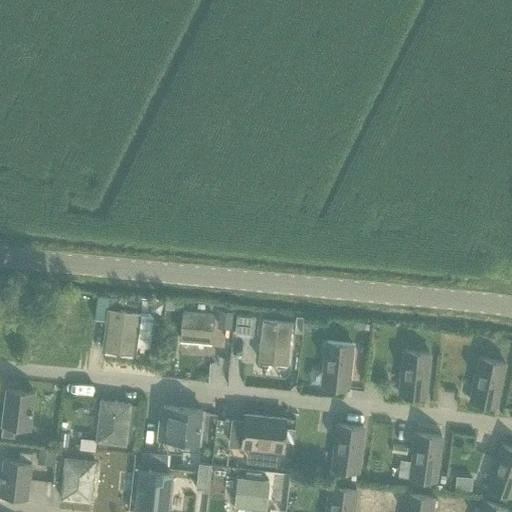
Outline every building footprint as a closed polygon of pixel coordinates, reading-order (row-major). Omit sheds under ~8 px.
[(127,296),(126,305),(139,307),(140,298),(127,296)] [(140,313),(108,308),(106,320),(102,348),(134,353),(140,313)] [(210,342),(212,315),(183,312),(180,339),(210,342)] [(217,312),(215,329),(229,331),(231,314),(217,312)] [(237,314),(235,332),(252,334),(254,316),(237,314)] [(262,320),(258,360),(287,363),(291,323),(262,320)] [(326,341),(322,386),(347,389),(352,344),(326,341)] [(404,350),(399,395),(424,397),(429,353),(404,350)] [(479,357),(470,401),(495,407),(504,363),(479,357)] [(15,426),(29,428),(34,392),(6,389),(1,424),(2,424),(0,435),(14,437),(15,426)] [(130,403),(101,399),(96,440),(125,444),(130,403)] [(158,438),(198,442),(202,410),(162,406),(158,438)] [(245,414),(245,419),(230,418),(228,444),(242,445),(282,450),(283,440),(284,427),(285,418),(245,414)] [(358,471),(363,427),(338,424),(332,468),(358,471)] [(284,427),(283,440),(292,441),(294,428),(284,427)] [(60,431),(59,444),(67,445),(69,432),(60,431)] [(435,481),(441,436),(416,433),(410,477),(435,481)] [(39,444),(36,462),(53,464),(55,446),(39,444)] [(511,448),(502,445),(487,488),(511,496),(511,495),(511,448)] [(0,484),(0,494),(26,497),(31,462),(30,462),(32,452),(19,451),(18,460),(3,458),(0,484)] [(143,451),(142,463),(155,464),(156,453),(143,451)] [(223,451),(223,467),(234,467),(234,451),(223,451)] [(94,461),(65,457),(61,499),(90,502),(94,461)] [(200,463),(199,477),(210,478),(211,464),(200,463)] [(140,468),(135,508),(167,511),(172,472),(140,468)] [(456,476),(455,489),(470,491),(471,478),(456,476)] [(199,477),(197,491),(209,492),(210,478),(199,477)] [(235,506),(265,509),(268,481),(238,477),(235,506)] [(352,511),(355,488),(330,485),(326,511),(352,511)] [(407,493),(404,511),(430,511),(433,497),(407,493)] [(483,499),(478,511),(505,511),(507,508),(483,499)]
